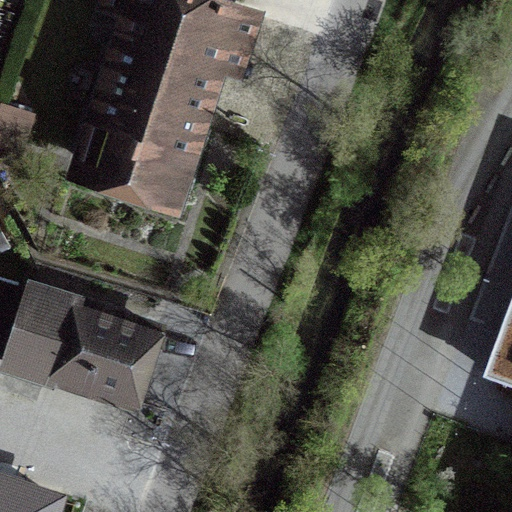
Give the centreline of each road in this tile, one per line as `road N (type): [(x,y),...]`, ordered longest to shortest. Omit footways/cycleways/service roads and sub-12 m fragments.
road 1 (residential): [(149,511),(351,0)]
road 2 (residential): [(511,84),(354,511)]
